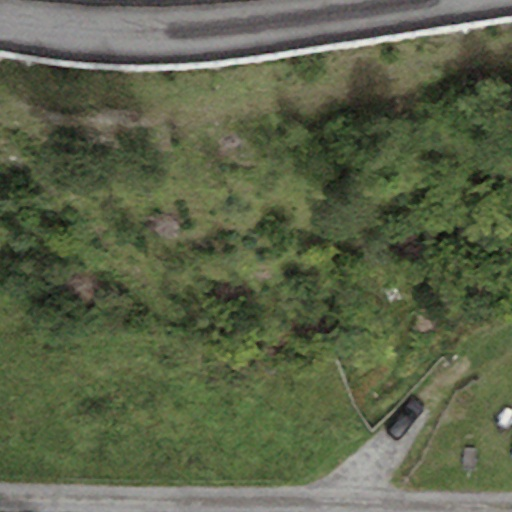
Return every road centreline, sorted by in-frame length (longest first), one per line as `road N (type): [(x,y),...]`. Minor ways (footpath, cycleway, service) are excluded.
road 1 (tertiary): [(380,0),(259,19),(0,0)]
road 2 (track): [(511,337),(472,355),(409,411),(347,508)]
